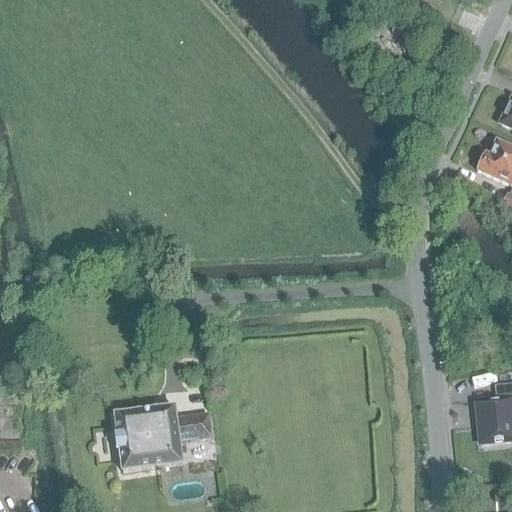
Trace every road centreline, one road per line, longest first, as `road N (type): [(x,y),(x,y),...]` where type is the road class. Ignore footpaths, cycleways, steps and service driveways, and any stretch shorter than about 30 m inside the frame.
road 1 (unclassified): [(441,511),(415,224),(430,159),(503,0)]
road 2 (track): [(415,224),(372,199),(204,0)]
